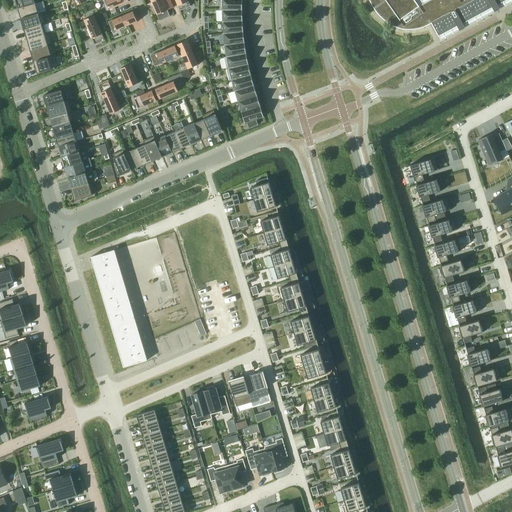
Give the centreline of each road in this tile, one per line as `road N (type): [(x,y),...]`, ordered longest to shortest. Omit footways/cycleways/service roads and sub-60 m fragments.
road 1 (tertiary): [(461,505),(341,108)]
road 2 (tertiary): [(302,122),(419,511)]
road 3 (residential): [(511,99),(458,127),(511,315)]
road 4 (unclassified): [(281,132),(60,220)]
road 5 (residential): [(0,254),(20,245),(72,416)]
road 6 (residential): [(255,326),(218,203),(153,229)]
road 7 (unclassified): [(60,220),(106,390)]
road 8 (residential): [(255,326),(106,390)]
road 9 (residential): [(114,414),(262,349)]
road 10 (residential): [(18,96),(154,41)]
road 11 (residential): [(256,0),(263,71),(281,132)]
road 12 (unclassified): [(60,220),(18,96)]
road 13 (residential): [(300,474),(262,349)]
road 14 (tertiary): [(278,0),(302,122)]
